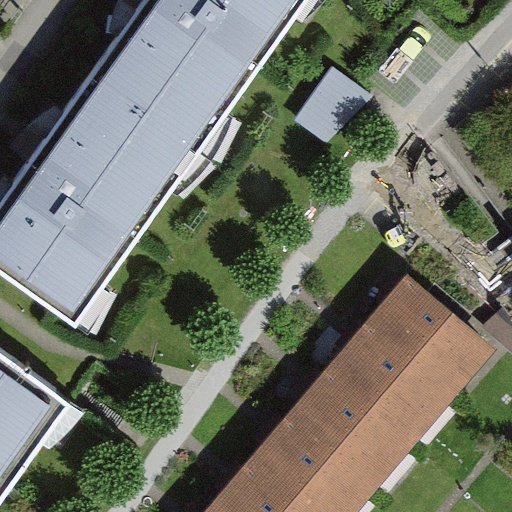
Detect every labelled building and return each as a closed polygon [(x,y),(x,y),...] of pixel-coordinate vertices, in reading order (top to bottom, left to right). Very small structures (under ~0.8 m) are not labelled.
[(142,0),(91,72),(200,150),(307,0),(142,0)] [(327,138),(375,91),(333,62),(296,116),(327,138)] [(0,268),(76,322),(200,150),(91,72),(0,198),(0,268)] [(409,262),(368,311),(457,387),(499,338),(409,262)] [(326,360),(416,435),(457,387),(368,311),(326,360)] [(326,360),(285,409),(375,484),(416,435),(326,360)] [(0,454),(44,395),(0,362),(0,454)] [(244,458),(308,511),(351,511),(375,484),(285,409),(244,458)] [(308,511),(244,458),(203,507),(209,511),(308,511)]
